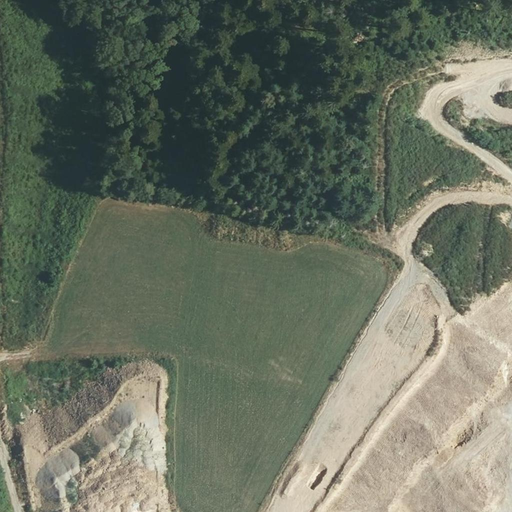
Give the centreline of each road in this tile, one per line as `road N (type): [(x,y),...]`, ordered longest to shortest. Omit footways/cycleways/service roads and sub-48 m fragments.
road 1 (track): [(273,511),(418,268),(381,223),(388,98),(397,84),(433,68),(511,67)]
road 2 (track): [(418,268),(439,291),(432,340),(410,391),(369,448)]
road 3 (track): [(439,291),(488,356),(490,373),(454,433)]
road 4 (track): [(494,98),(455,89),(438,106),(440,120),(511,175)]
road 5 (track): [(511,194),(491,201),(485,300),(473,336)]
road 6 (track): [(0,378),(29,511)]
